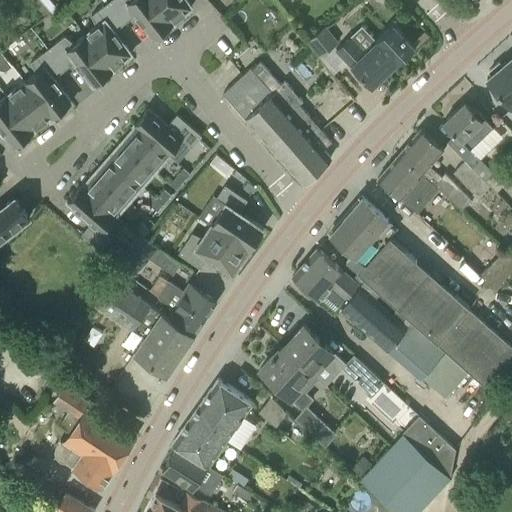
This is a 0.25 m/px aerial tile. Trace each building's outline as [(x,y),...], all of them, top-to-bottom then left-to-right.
[(30,0),(38,8),(47,0),(30,0)] [(110,0),(108,2),(124,23),(135,15),(154,38),(174,23),(173,21),(156,0),(110,0)] [(156,0),(173,21),(191,7),(186,0),(156,0)] [(86,34),(112,68),(131,54),(114,31),(124,23),(108,2),(91,15),(96,26),(86,34)] [(321,55),(339,41),(326,24),(308,39),(321,55)] [(376,41),(364,52),(349,36),(336,49),(371,87),(396,63),(397,64),(415,47),(392,24),(375,40),(376,41)] [(47,49),(64,70),(75,61),(93,85),(113,69),(112,68),(86,34),(74,43),(65,35),(47,49)] [(24,82),(50,116),(51,117),(71,102),(53,78),(64,70),(47,49),(30,62),(36,72),(24,82)] [(1,51),(0,51),(0,69),(5,70),(12,65),(1,51)] [(511,60),(508,64),(505,61),(501,65),(499,62),(488,71),(491,74),(487,77),(511,106),(511,104),(511,60)] [(331,141),(318,126),(298,104),(301,101),(284,80),(280,84),(260,61),(251,68),(250,67),(223,92),(267,143),(289,169),(302,183),(331,157),(323,149),(331,141)] [(7,95),(33,129),(50,116),(24,82),(7,95)] [(33,129),(7,95),(0,100),(0,128),(14,146),(34,131),(33,129)] [(469,148),(493,126),(476,109),(474,112),(463,101),(443,121),(456,134),(447,142),(466,161),(485,181),(494,173),(469,148)] [(133,125),(135,127),(169,154),(182,139),(191,147),(201,135),(177,114),(167,125),(148,109),(133,125)] [(135,127),(122,141),(155,170),(169,154),(135,127)] [(420,128),(399,153),(439,187),(461,209),(471,198),(445,172),(442,176),(429,165),(443,148),(420,128)] [(122,141),(109,157),(142,186),(155,170),(122,141)] [(217,153),(209,163),(217,169),(225,160),(217,153)] [(399,153),(377,178),(418,212),(439,187),(399,153)] [(142,186),(109,157),(95,172),(128,201),(142,186)] [(484,181),(464,160),(453,172),(473,192),(484,181)] [(190,172),(183,167),(170,183),(176,188),(190,172)] [(128,201),(95,172),(82,187),(115,216),(128,201)] [(211,223),(248,248),(249,249),(263,228),(239,211),(247,199),(225,184),(216,196),(226,203),(211,223)] [(115,216),(82,187),(81,186),(66,202),(90,223),(81,233),(102,250),(111,239),(102,231),(115,216)] [(165,188),(156,198),(163,203),(171,194),(165,188)] [(163,203),(156,198),(152,194),(153,206),(157,210),(163,203)] [(469,305),(379,228),(388,218),(362,195),(329,233),(352,253),(347,259),(362,272),(361,273),(438,341),(436,342),(475,378),(490,391),(511,365),(511,345),(467,307),(469,305)] [(0,238),(29,215),(14,196),(0,207),(0,238)] [(140,239),(142,236),(149,229),(141,222),(132,232),(140,239)] [(248,248),(211,223),(202,237),(192,232),(178,253),(200,268),(208,256),(232,272),(234,268),(238,270),(244,260),(241,258),(248,248)] [(142,236),(140,239),(120,262),(136,275),(150,258),(155,261),(162,250),(142,236)] [(410,322),(407,326),(317,248),(293,276),(319,299),(329,287),(345,301),(339,308),(422,378),(445,351),(410,322)] [(117,280),(100,305),(145,335),(134,351),(151,363),(166,373),(167,374),(194,334),(173,319),(173,318),(117,280)] [(174,317),(173,318),(173,319),(194,334),(216,301),(190,284),(185,292),(168,281),(158,296),(174,307),(170,314),(174,317)] [(303,323),(282,346),(318,379),(325,385),(345,362),(303,323)] [(305,392),(318,379),(282,346),(260,369),(303,409),(312,398),(305,392)] [(357,357),(346,369),(373,393),(384,381),(357,357)] [(227,438),(253,400),(218,378),(198,405),(216,418),(210,427),(227,438)] [(134,437),(117,426),(86,406),(90,400),(64,383),(53,399),(69,409),(60,423),(70,430),(65,438),(76,445),(66,462),(72,466),(102,486),(134,437)] [(287,411),(270,397),(259,410),(275,425),(287,411)] [(209,464),(227,438),(210,427),(216,418),(198,405),(171,442),(172,442),(178,446),(209,464)] [(310,408),(299,420),(325,445),(336,433),(310,408)] [(449,475),(455,448),(420,415),(404,433),(449,475)] [(417,511),(450,476),(449,475),(404,433),(361,479),(397,511),(417,511)] [(212,493),(224,474),(209,464),(178,446),(162,471),(193,491),(198,483),(212,493)] [(237,483),(232,490),(247,499),(251,492),(237,483)] [(92,511),(95,509),(89,505),(65,490),(53,509),(57,511),(92,511)] [(155,494),(145,511),(225,511),(205,501),(187,492),(180,506),(155,494)] [(54,511),(33,498),(23,511),(54,511)]
